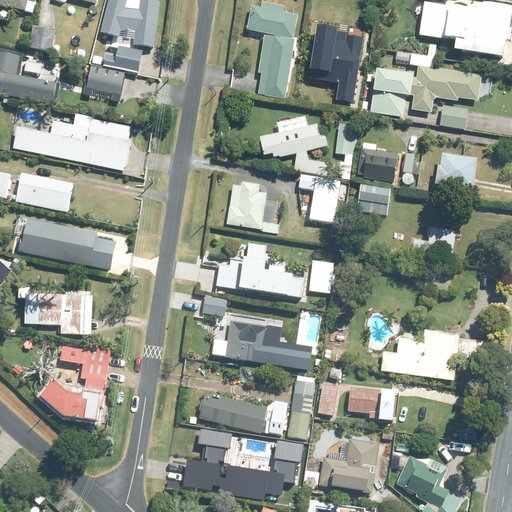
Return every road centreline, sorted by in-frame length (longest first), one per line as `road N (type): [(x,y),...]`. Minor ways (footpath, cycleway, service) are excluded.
road 1 (residential): [(208,0),(122,511)]
road 2 (residential): [(113,511),(0,412)]
